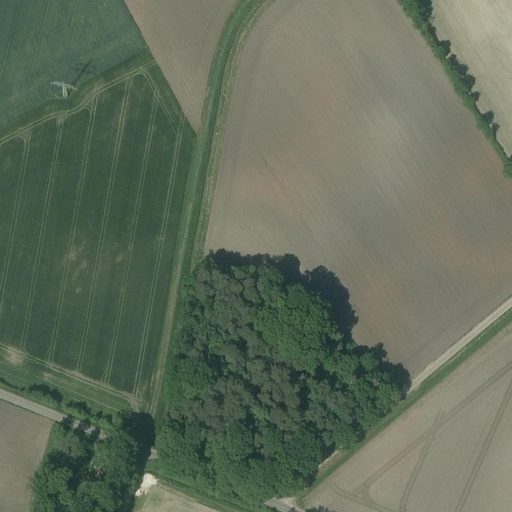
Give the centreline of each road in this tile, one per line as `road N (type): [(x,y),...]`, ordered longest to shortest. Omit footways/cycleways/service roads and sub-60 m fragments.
road 1 (unclassified): [(274,505),(511,305)]
road 2 (unclassified): [(274,505),(0,394)]
